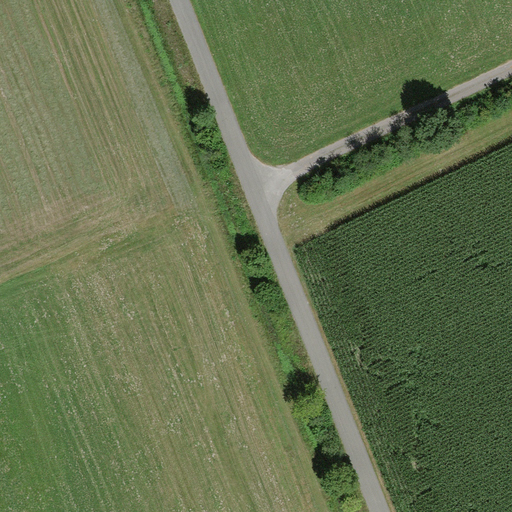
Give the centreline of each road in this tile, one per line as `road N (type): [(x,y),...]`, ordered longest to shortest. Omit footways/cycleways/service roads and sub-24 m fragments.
road 1 (unclassified): [(375,511),(175,0)]
road 2 (track): [(247,188),(511,65)]
